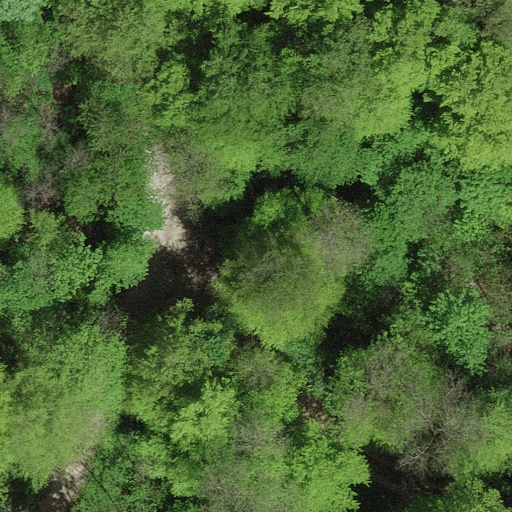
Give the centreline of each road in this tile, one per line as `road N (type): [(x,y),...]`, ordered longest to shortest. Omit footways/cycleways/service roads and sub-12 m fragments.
road 1 (track): [(86,0),(145,101),(159,202),(258,361),(347,449),(432,496),(482,511)]
road 2 (track): [(159,202),(106,378),(45,511)]
